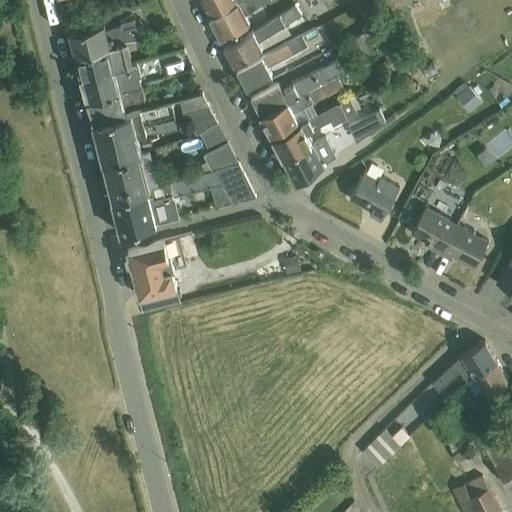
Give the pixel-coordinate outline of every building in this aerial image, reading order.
[(238,2),(241,0),(201,0),(210,17),(238,2)] [(241,0),(238,2),(210,17),(221,39),(249,24),(245,15),(268,0),(241,0)] [(295,4),(225,46),(234,64),(291,34),(286,26),(302,15),(295,4)] [(139,36),(136,25),(135,18),(108,27),(107,24),(72,31),(76,54),(127,40),(140,37),(139,36)] [(364,43),(355,48),(362,62),(400,43),(387,20),(359,35),(364,43)] [(136,25),(139,36),(145,34),(143,24),(136,25)] [(303,35),(237,69),(247,88),(273,75),(268,66),(309,44),(303,35)] [(127,40),(76,54),(82,76),(133,62),(127,40)] [(399,48),(385,55),(393,70),(407,62),(399,48)] [(133,62),(82,76),(88,98),(143,84),(138,61),(133,62)] [(261,115),(338,75),(344,72),(342,67),(335,71),(331,63),(306,75),(307,78),(283,90),(279,83),(252,97),(261,115)] [(338,75),(261,115),(271,134),(297,120),(299,124),(317,115),(312,103),(344,87),(338,75)] [(143,84),(88,98),(94,121),(126,113),(124,104),(146,97),(143,84)] [(469,86),(456,97),(470,113),(482,102),(469,86)] [(199,133),(218,122),(203,93),(179,99),(183,112),(199,133)] [(317,115),(299,124),(273,138),(284,158),(313,143),(307,132),(331,120),(334,125),(357,112),(356,110),(361,107),(355,95),(317,115)] [(381,107),(341,129),(352,145),(387,121),(386,120),(387,119),(381,107)] [(126,113),(94,121),(103,160),(142,150),(138,136),(147,133),(142,109),(126,113)] [(200,173),(239,163),(218,122),(199,133),(210,151),(204,154),(207,161),(198,165),(200,173)] [(313,143),(284,158),(297,183),(333,158),(322,140),(314,145),(313,143)] [(142,150),(103,160),(112,196),(159,184),(150,148),(142,150)] [(460,184),(472,165),(460,157),(448,176),(460,184)] [(159,184),(112,196),(121,231),(131,229),(179,216),(174,196),(212,186),(222,183),(223,185),(232,203),(257,197),(247,178),(239,163),(200,173),(159,184)] [(365,171),(350,199),(371,211),(370,214),(382,220),(401,186),(381,176),(380,179),(365,171)] [(222,183),(212,186),(216,207),(222,205),(232,203),(223,185),(222,183)] [(441,253),(457,222),(426,205),(411,232),(432,244),(430,247),(441,253)] [(457,222),(441,253),(452,259),(453,256),(474,267),(489,240),(457,222)] [(165,239),(173,267),(187,264),(179,235),(165,239)] [(173,267),(165,239),(128,248),(129,251),(127,254),(129,261),(132,262),(137,280),(136,282),(137,289),(140,291),(141,295),(144,294),(177,287),(178,286),(173,267)] [(298,257),(284,259),(287,273),(301,270),(298,257)] [(511,258),(498,284),(511,291),(511,258)] [(177,287),(144,294),(148,309),(180,302),(177,287)] [(144,294),(141,295),(139,295),(143,312),(149,310),(148,309),(144,294)] [(468,381),(497,360),(485,341),(461,355),(432,382),(440,390),(461,372),(468,381)] [(497,360),(468,381),(445,402),(450,407),(433,416),(443,436),(444,435),(459,462),(472,454),(466,443),(467,442),(460,430),(453,434),(452,431),(463,424),(455,410),(476,393),(483,388),(487,395),(510,381),(497,360)] [(385,428),(362,450),(379,466),(410,436),(402,426),(392,435),(385,428)] [(511,434),(487,450),(511,490),(511,434)] [(483,474),(452,489),(464,511),(503,511),(490,486),(489,487),(483,474)]
